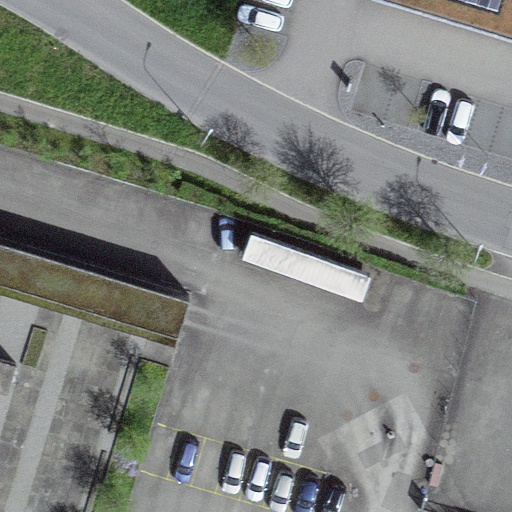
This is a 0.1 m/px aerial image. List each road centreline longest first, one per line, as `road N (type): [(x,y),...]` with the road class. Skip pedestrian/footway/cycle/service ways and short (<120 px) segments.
road 1 (residential): [(52,0),(287,140),(511,228)]
road 2 (unknown): [(511,59),(328,6)]
